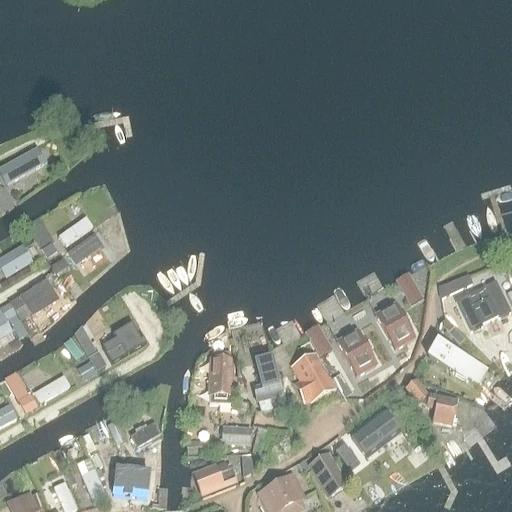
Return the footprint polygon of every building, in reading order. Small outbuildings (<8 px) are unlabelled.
[(30,154),(0,170),(0,177),(5,186),(38,167),(30,154)] [(0,188),(0,212),(1,215),(13,208),(4,191),(0,188)] [(56,235),(75,265),(102,248),(84,218),(56,235)] [(40,256),(50,250),(53,248),(38,224),(25,232),(40,256)] [(5,280),(29,265),(21,251),(0,264),(0,270),(2,274),(5,280)] [(62,263),(50,270),(54,276),(55,278),(67,270),(62,263)] [(421,301),(407,276),(395,283),(410,308),(421,301)] [(468,279),(439,290),(440,301),(471,287),(468,279)] [(23,307),(30,318),(55,303),(44,283),(8,305),(13,314),(23,307)] [(495,285),(456,305),(471,336),(481,331),(480,328),(498,320),(498,322),(510,316),(495,285)] [(395,307),(375,318),(395,352),(414,341),(395,307)] [(0,316),(0,340),(10,335),(0,316)] [(146,346),(143,341),(140,342),(131,326),(113,336),(116,341),(101,349),(111,366),(146,346)] [(318,329),(306,336),(319,359),(331,352),(318,329)] [(356,334),(337,346),(356,379),(375,368),(356,334)] [(435,343),(426,360),(468,383),(478,366),(435,343)] [(209,363),(207,399),(232,400),(234,363),(229,363),(229,355),(213,355),(213,363),(209,363)] [(303,407),(308,404),(310,407),(335,393),(315,357),(290,370),(298,385),(293,388),(303,407)] [(272,361),(256,365),(264,395),(253,398),(256,406),(268,403),(271,413),(285,409),(272,361)] [(83,384),(96,376),(90,365),(77,373),(83,384)] [(32,392),(40,406),(70,389),(62,376),(32,392)] [(341,381),(335,384),(343,397),(348,393),(341,381)] [(428,400),(415,385),(406,392),(419,407),(428,400)] [(37,410),(30,397),(17,404),(25,417),(37,410)] [(426,412),(435,413),(432,427),(453,430),(458,404),(428,399),(426,412)] [(0,408),(0,426),(16,418),(8,404),(0,408)] [(369,456),(401,432),(386,413),(354,437),(369,456)] [(118,424),(107,428),(115,447),(126,443),(118,424)] [(153,425),(129,439),(135,450),(160,437),(153,425)] [(250,450),(251,433),(222,431),(221,448),(250,450)] [(258,433),(251,457),(257,457),(265,435),(258,433)] [(185,445),(187,458),(212,455),(211,442),(185,445)] [(121,446),(116,448),(121,458),(125,456),(121,446)] [(344,447),(334,454),(348,474),(358,466),(344,447)] [(327,502),(348,490),(329,457),(307,470),(327,502)] [(228,471),(224,467),(215,471),(214,468),(192,477),(202,501),(237,487),(231,470),(228,471)] [(105,504),(92,473),(80,478),(93,509),(105,504)] [(110,473),(109,498),(142,500),(143,474),(110,473)] [(71,475),(64,479),(69,490),(76,486),(71,475)] [(291,479),(257,498),(264,511),(303,511),(301,504),(304,502),(291,479)] [(74,511),(64,487),(52,491),(60,511),(74,511)] [(44,508),(39,495),(31,498),(36,511),(44,508)] [(34,511),(29,497),(6,506),(8,511),(34,511)]
